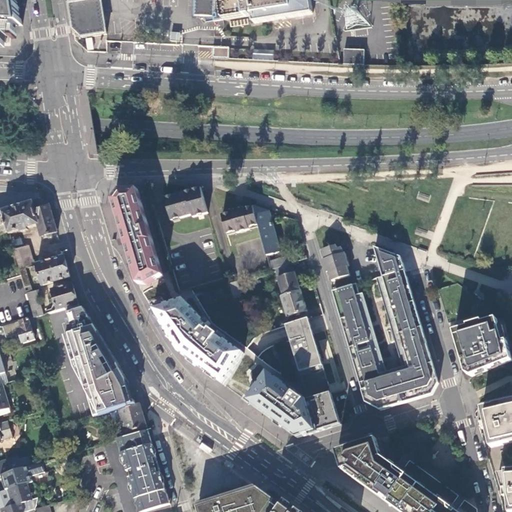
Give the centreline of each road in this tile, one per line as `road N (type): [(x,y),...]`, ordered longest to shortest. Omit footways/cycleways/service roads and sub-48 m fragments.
road 1 (primary): [(511,92),(272,89),(64,73)]
road 2 (secondary): [(59,172),(86,267),(143,365),(171,395)]
road 3 (primary): [(266,165),(511,153)]
road 4 (secondary): [(171,395),(113,286),(81,171)]
road 5 (residential): [(300,211),(367,429)]
road 6 (primary): [(81,171),(266,165)]
road 7 (residential): [(410,252),(456,402)]
road 8 (residential): [(171,395),(159,421),(185,511)]
